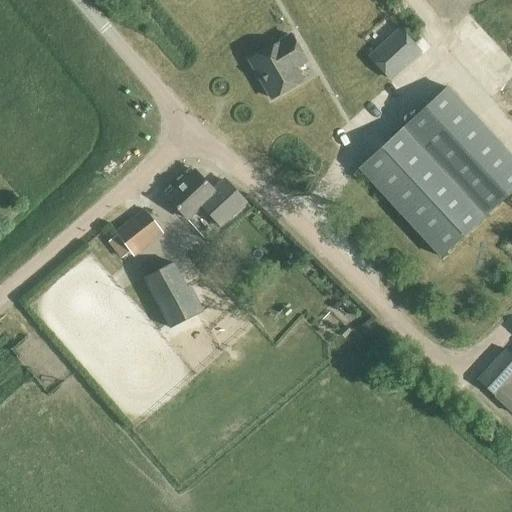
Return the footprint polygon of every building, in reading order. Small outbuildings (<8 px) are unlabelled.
[(400,29),(370,57),(390,79),(421,51),(400,29)] [(291,36),(250,60),(272,99),(302,82),(294,67),(306,61),(291,36)] [(511,157),(447,87),(359,169),(440,257),(511,190),(511,157)] [(183,183),(167,198),(187,219),(201,206),(220,226),(245,202),(234,190),(225,181),(221,185),(214,191),(206,183),(196,171),(183,183)] [(146,210),(118,233),(110,240),(124,257),(132,250),(160,227),(146,210)] [(173,262),(145,277),(170,326),(199,312),(173,262)] [(26,328),(3,349),(41,389),(63,368),(26,328)] [(346,328),(341,333),(345,338),(350,333),(346,328)] [(511,378),(511,355),(506,350),(478,381),(511,412),(511,392),(505,387),(511,378)] [(386,364),(384,365),(394,376),(397,374),(400,370),(397,367),(397,366),(393,362),(393,363),(390,359),(386,364)]
